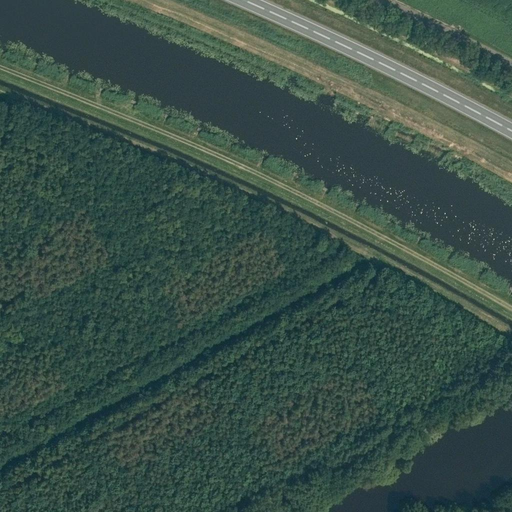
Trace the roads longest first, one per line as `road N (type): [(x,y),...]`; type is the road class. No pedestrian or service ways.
road 1 (track): [(0,70),(168,137),(409,250),(511,312)]
road 2 (trunk): [(511,131),(241,0)]
road 3 (unclassified): [(511,55),(397,0)]
